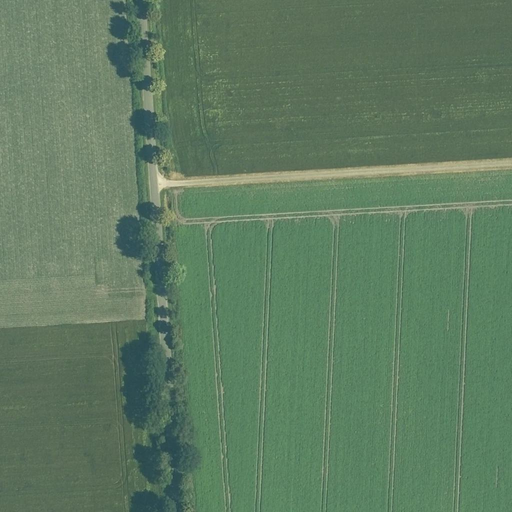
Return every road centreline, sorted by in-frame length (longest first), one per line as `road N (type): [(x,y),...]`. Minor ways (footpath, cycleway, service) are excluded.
road 1 (tertiary): [(178,511),(141,0)]
road 2 (unknown): [(155,187),(511,171)]
